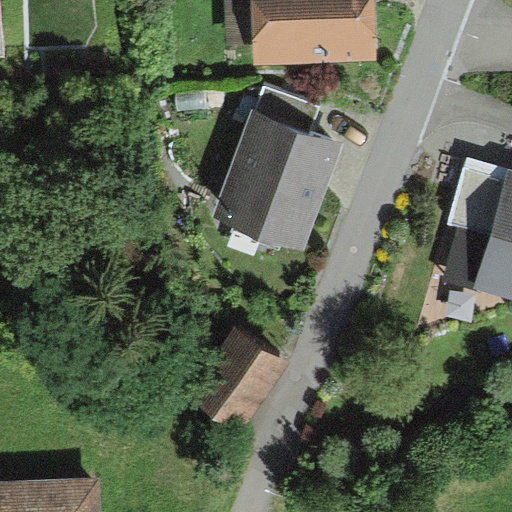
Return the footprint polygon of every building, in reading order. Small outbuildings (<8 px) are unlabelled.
[(255,46),(253,0),(226,0),(228,47),(255,46)] [(253,0),(255,46),(258,62),(377,56),(375,0),(253,0)] [(265,86),(255,114),(308,134),(320,106),(265,86)] [(255,114),(250,112),(210,216),(305,252),(338,165),(344,148),(308,134),(255,114)] [(511,166),(502,164),(469,275),(511,287),(511,166)] [(188,389),(231,418),(274,357),(231,327),(188,389)] [(119,350),(108,333),(91,344),(102,361),(119,350)] [(88,511),(87,480),(0,483),(0,511),(88,511)]
